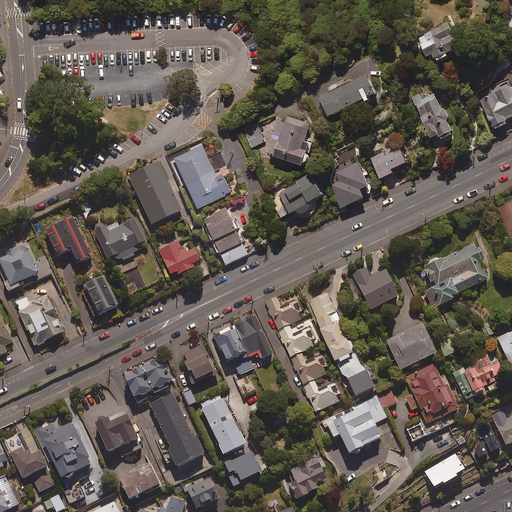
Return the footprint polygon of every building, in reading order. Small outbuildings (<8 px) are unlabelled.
[(455,35),(449,23),(419,38),(428,56),(434,53),(437,61),(449,55),(447,53),(462,45),(456,34),(455,35)] [(510,65),(506,56),(492,62),(496,72),(510,65)] [(320,97),(329,115),(334,113),(335,114),(342,111),(342,109),(365,98),(368,105),(376,101),(373,94),(377,92),(368,74),(320,97)] [(511,87),(509,82),(480,96),(496,128),(507,123),(506,120),(511,116),(511,87)] [(420,93),(411,97),(415,106),(417,105),(432,137),(439,134),(442,139),(454,133),(447,118),(449,117),(445,107),(442,108),(435,93),(423,99),(420,93)] [(311,124),(289,117),(287,123),(279,121),(268,154),(306,166),(314,141),(307,139),(311,124)] [(265,142),(259,126),(250,129),(256,145),(265,142)] [(361,189),(369,185),(365,176),(371,174),(356,142),(329,154),(338,172),(328,176),(335,190),(333,190),(342,208),(365,197),(361,189)] [(218,177),(203,145),(175,158),(199,208),(232,193),(224,174),(218,177)] [(407,162),(400,148),(385,155),(384,152),(371,158),(381,179),(393,173),(392,169),(407,162)] [(184,213),(160,164),(129,179),(153,228),(184,213)] [(322,194),(311,173),(298,181),(298,182),(279,193),(286,204),(281,207),(285,215),(296,209),(299,216),(312,208),(308,202),(322,194)] [(87,200),(81,202),(86,211),(83,213),(86,220),(94,216),(87,200)] [(511,203),(496,211),(511,243),(511,203)] [(251,254),(229,207),(205,219),(227,265),(251,254)] [(92,258),(75,218),(46,231),(59,260),(73,254),(78,264),(92,258)] [(120,262),(134,256),(133,254),(140,251),(138,247),(146,243),(134,219),(116,228),(114,223),(105,227),(103,223),(93,227),(108,259),(117,255),(120,262)] [(39,241),(31,245),(36,257),(44,254),(39,241)] [(178,274),(195,266),(194,264),(200,261),(195,249),(185,253),(179,241),(160,250),(171,275),(177,272),(178,274)] [(428,262),(427,267),(424,268),(434,288),(426,292),(434,309),(452,300),(451,297),(488,279),(481,264),(483,263),(481,260),(484,259),(478,248),(476,249),(474,244),(441,260),(436,258),(428,262)] [(11,293),(23,287),(25,290),(39,284),(36,277),(40,275),(27,248),(0,260),(11,282),(6,284),(11,293)] [(371,278),(366,268),(354,274),(371,310),(399,296),(386,270),(371,278)] [(117,308),(103,278),(85,287),(99,317),(117,308)] [(347,341),(328,293),(309,300),(334,361),(339,359),(341,363),(351,359),(349,355),(352,354),(351,351),(353,347),(351,343),(347,341)] [(65,332),(47,294),(30,303),(27,297),(15,303),(36,346),(65,332)] [(282,310),(277,297),(266,303),(291,357),(314,346),(311,340),(315,338),(311,329),(295,337),(289,325),(301,320),(294,305),(282,310)] [(273,353),(255,315),(215,334),(227,361),(246,353),(249,358),(258,353),(261,359),(273,353)] [(0,317),(0,355),(7,352),(5,346),(13,342),(1,317),(0,317)] [(437,353),(424,324),(388,341),(402,370),(437,353)] [(493,334),(489,324),(481,327),(485,337),(493,334)] [(511,331),(497,339),(511,368),(511,367),(511,331)] [(455,355),(451,340),(441,343),(445,357),(455,355)] [(217,370),(214,372),(203,348),(181,357),(194,388),(198,386),(197,383),(209,377),(211,382),(220,378),(217,370)] [(357,396),(375,387),(364,366),(362,367),(356,356),(351,359),(352,362),(343,367),(341,364),(338,366),(344,377),(346,376),(357,396)] [(303,385),(314,380),(327,374),(323,367),(327,365),(323,357),(307,365),(304,357),(293,362),(303,385)] [(462,369),(463,372),(455,376),(466,400),(498,386),(494,377),(504,372),(499,360),(489,364),(485,358),(462,369)] [(173,381),(163,359),(125,376),(138,404),(150,398),(148,393),(153,391),(154,393),(166,387),(165,385),(173,381)] [(254,368),(251,360),(236,367),(239,374),(254,368)] [(448,392),(434,364),(406,378),(414,395),(407,398),(413,410),(420,407),(428,424),(459,409),(450,391),(448,392)] [(257,394),(250,378),(241,382),(247,397),(257,394)] [(314,380),(303,385),(316,412),(339,402),(336,395),(340,393),(335,382),(319,389),(314,380)] [(377,396),(383,408),(396,401),(391,389),(377,396)] [(246,444),(221,394),(200,405),(225,455),(246,444)] [(383,408),(377,396),(322,421),(325,427),(328,425),(334,438),(341,434),(350,454),(355,452),(356,455),(362,452),(360,449),(365,447),(364,446),(382,438),(375,423),(387,418),(383,408)] [(171,469),(175,470),(205,457),(197,437),(193,439),(175,397),(151,408),(171,451),(168,453),(170,458),(167,462),(168,465),(171,469)] [(142,449),(126,411),(96,424),(108,452),(122,446),(126,456),(142,449)] [(511,417),(507,420),(503,413),(493,418),(507,445),(511,442),(511,417)] [(426,435),(417,418),(405,424),(413,441),(426,435)] [(73,472),(91,464),(73,423),(54,431),(51,425),(39,430),(44,442),(42,443),(50,462),(54,460),(61,477),(63,476),(67,478),(70,478),(72,476),(73,472)] [(19,435),(6,441),(23,479),(47,468),(40,452),(32,456),(31,453),(28,454),(19,435)] [(465,469),(456,453),(425,472),(435,487),(444,482),(445,484),(458,476),(457,475),(465,469)] [(261,476),(253,457),(225,469),(235,491),(242,487),(241,485),(261,476)] [(328,478),(317,457),(283,475),(297,500),(319,488),(317,484),(328,478)] [(400,468),(386,462),(379,466),(386,477),(400,468)] [(160,487),(151,467),(120,481),(130,501),(160,487)] [(55,485),(50,473),(34,480),(40,492),(55,485)] [(0,511),(4,511),(19,505),(5,476),(0,478),(0,511)] [(189,495),(197,511),(202,511),(220,503),(210,484),(189,495)] [(56,511),(69,507),(63,493),(44,501),(48,509),(54,506),(56,511)] [(182,511),(186,502),(172,497),(168,509),(161,506),(159,511),(148,511),(140,509),(139,511),(182,511)] [(119,511),(114,502),(94,511),(119,511)]
